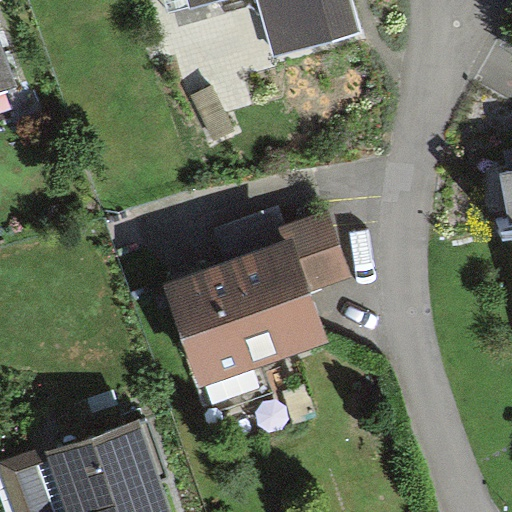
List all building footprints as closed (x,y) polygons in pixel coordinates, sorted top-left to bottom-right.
[(187,0),(190,9),(221,0),(260,0),(277,56),(361,31),(352,0),(187,0)] [(501,233),(511,231),(511,176),(502,178),(509,216),(499,218),(501,233)] [(280,226),(285,239),(290,237),(310,291),(353,276),(328,208),(280,226)] [(161,283),(198,388),(205,385),(214,410),(268,391),(259,366),(327,342),(310,291),(290,237),(285,239),(161,283)] [(161,511),(124,410),(27,446),(51,511),(161,511)] [(31,511),(13,461),(0,465),(0,511),(31,511)]
